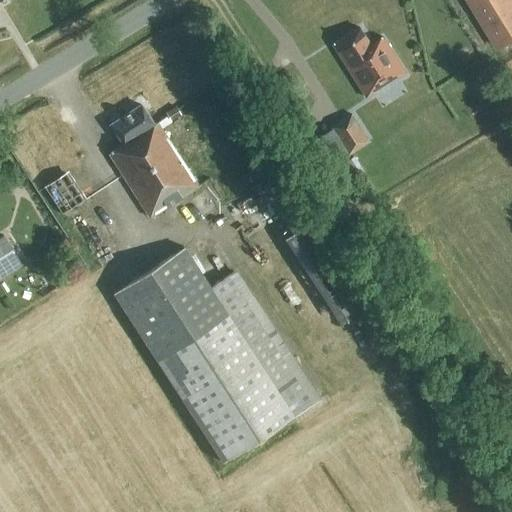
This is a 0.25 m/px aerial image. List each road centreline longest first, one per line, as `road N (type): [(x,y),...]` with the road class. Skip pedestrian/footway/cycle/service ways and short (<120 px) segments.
road 1 (track): [(221,0),(511,435)]
road 2 (tertiary): [(0,104),(160,0)]
